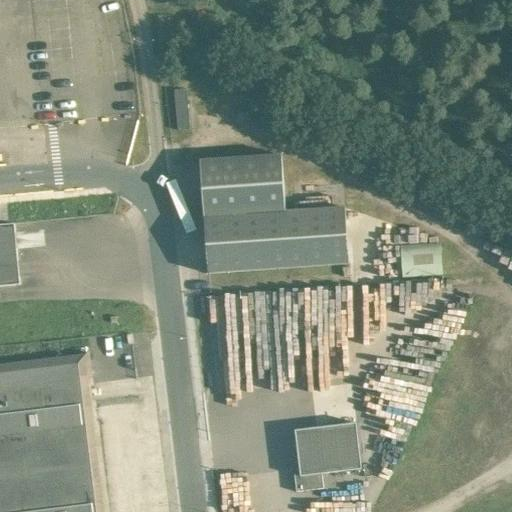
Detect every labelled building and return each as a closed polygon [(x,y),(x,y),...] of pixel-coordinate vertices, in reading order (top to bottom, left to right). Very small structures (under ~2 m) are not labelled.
[(193,126),(186,88),(174,90),(181,128),(193,126)] [(201,161),(201,162),(208,273),(228,272),(350,263),(346,205),(285,209),(281,155),(201,161)] [(0,225),(0,286),(21,285),(15,224),(0,225)] [(400,244),(403,277),(444,274),(441,240),(400,244)] [(107,511),(91,383),(87,353),(0,364),(0,511),(107,511)] [(357,424),(295,430),(299,464),(297,465),(294,468),(297,492),(324,489),(322,472),(362,468),(357,424)]
